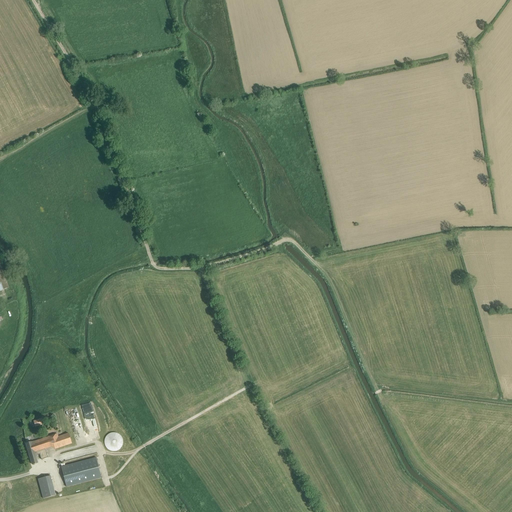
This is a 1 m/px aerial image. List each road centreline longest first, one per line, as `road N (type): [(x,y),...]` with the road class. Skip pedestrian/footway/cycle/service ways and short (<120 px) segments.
road 1 (track): [(94,104),(151,262),(202,267),(293,241),(327,277),(380,395)]
road 2 (track): [(319,511),(250,385),(148,442),(110,477),(96,441),(57,451),(33,471)]
road 3 (track): [(33,0),(94,104)]
